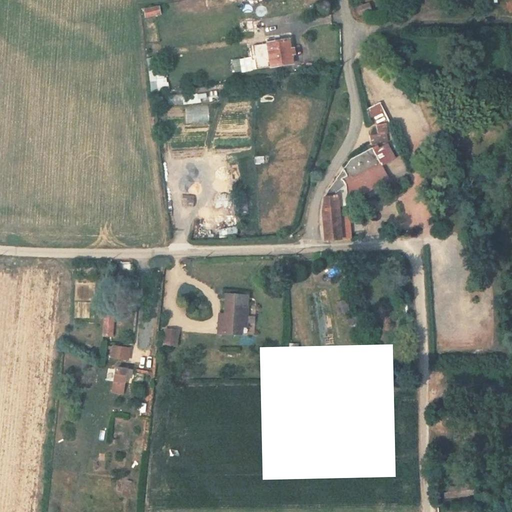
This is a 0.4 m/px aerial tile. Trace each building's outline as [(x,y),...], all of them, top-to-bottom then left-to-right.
[(359,6),(360,14),(372,12),(371,4),(359,6)] [(291,41),(255,47),(259,70),(295,64),(291,41)] [(157,71),(149,72),(150,82),(158,81),(157,71)] [(210,122),(208,103),(185,105),(187,125),(210,122)] [(370,120),(386,113),(380,103),(369,109),(370,120)] [(366,134),(370,142),(390,142),(387,123),(378,125),(378,132),(366,134)] [(361,172),(381,164),(373,149),(352,159),(344,169),(348,177),(361,172)] [(381,164),(361,172),(348,177),(342,180),(347,186),(349,193),(391,180),(381,164)] [(326,198),(342,196),(349,193),(347,186),(342,180),(348,177),(344,169),(330,189),(326,198)] [(344,241),(343,214),(342,196),(326,198),(322,209),(326,243),(344,241)] [(219,236),(238,234),(237,226),(218,228),(219,236)] [(75,281),(75,300),(93,300),(93,281),(75,281)] [(244,308),(247,308),(247,296),(227,295),(226,333),(243,334),(244,308)] [(75,301),(75,318),(93,318),(94,301),(75,301)] [(114,315),(105,314),(103,337),(107,337),(106,341),(110,341),(110,337),(112,338),(114,315)] [(178,331),(167,329),(165,344),(177,345),(178,331)] [(115,346),(113,357),(129,360),(131,349),(115,346)] [(107,376),(114,378),(116,369),(109,367),(107,376)] [(127,369),(117,367),(113,391),(123,393),(127,369)] [(430,413),(431,422),(450,420),(449,410),(430,413)] [(123,430),(124,423),(115,422),(114,430),(123,430)] [(447,493),(449,503),(479,499),(478,489),(447,493)]
